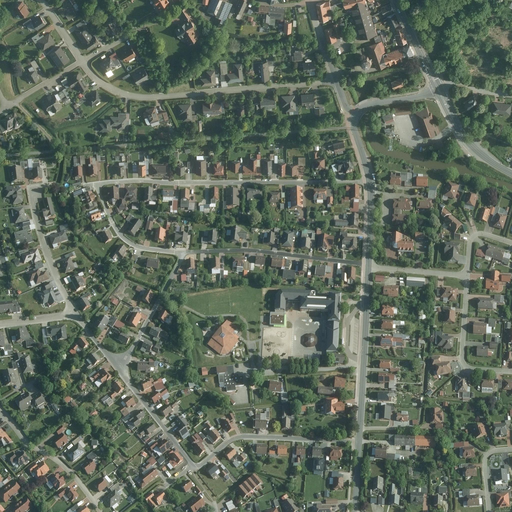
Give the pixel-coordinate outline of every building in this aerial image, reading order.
[(64,5),(58,9),(63,17),(66,15),(69,20),(77,15),(73,10),(76,8),(70,0),(62,0),(61,1),(64,5)] [(232,3),(223,0),(211,0),(206,13),(220,18),(219,23),(223,25),(232,3)] [(242,14),(247,1),(245,0),(238,0),(234,10),(242,14)] [(368,2),(366,0),(343,0),(346,8),(351,7),(368,2)] [(330,1),(316,3),(319,21),(327,20),(326,9),(331,8),(330,1)] [(30,12),(23,2),(14,8),(21,18),(30,12)] [(360,38),(376,33),(368,2),(351,7),(360,38)] [(394,13),(390,4),(381,8),(385,17),(387,17),(394,13)] [(283,19),(284,8),(269,6),(269,13),(270,13),(270,17),(275,17),(283,19)] [(192,16),(186,7),(180,11),(186,20),(192,16)] [(399,24),(394,13),(387,17),(391,27),(399,24)] [(40,16),(32,21),(37,30),(46,24),(40,16)] [(122,31),(115,19),(104,25),(111,37),(122,31)] [(191,20),(175,29),(180,38),(185,35),(188,41),(187,42),(187,44),(188,45),(190,46),(194,44),(194,40),(198,37),(193,30),(196,29),(191,20)] [(334,28),(325,30),(328,42),(335,40),(334,35),(343,33),(340,21),(333,23),(334,28)] [(93,37),(84,24),(75,30),(89,51),(100,44),(95,36),(93,37)] [(398,45),(406,42),(402,28),(396,30),(397,34),(395,35),(398,45)] [(50,32),(37,41),(42,50),(56,42),(50,32)] [(386,52),(381,34),(373,36),(375,43),(366,45),(369,57),(372,56),(374,62),(376,68),(390,64),(386,52)] [(415,60),(409,45),(403,47),(407,58),(409,63),(415,60)] [(60,46),(50,54),(59,67),(69,60),(60,46)] [(130,46),(120,52),(126,62),(136,56),(130,46)] [(403,47),(386,52),(390,64),(407,58),(403,47)] [(302,60),(301,51),(294,52),(294,56),(290,56),(290,61),(302,60)] [(366,66),(369,66),(372,62),(371,58),(368,56),(364,57),(362,60),(363,64),(366,66)] [(110,57),(100,64),(105,73),(116,66),(110,57)] [(315,70),(314,60),(302,62),(303,71),(315,70)] [(268,66),(267,61),(252,63),(253,70),(258,70),(260,80),(269,79),(268,66)] [(235,73),(228,74),(228,80),(228,82),(243,80),(241,63),(234,64),(235,73)] [(143,68),(132,75),(138,85),(150,78),(143,68)] [(207,79),(200,79),(200,86),(215,84),(214,76),(214,70),(206,71),(207,79)] [(35,71),(28,75),(33,83),(39,79),(35,71)] [(89,87),(79,72),(67,79),(72,87),(76,84),(81,92),(89,87)] [(92,107),(103,98),(96,90),(86,99),(92,107)] [(54,94),(42,101),(48,111),(51,109),(53,112),(62,107),(54,94)] [(313,94),(301,95),(302,105),(314,104),(313,94)] [(295,110),(294,95),(281,96),(282,107),(286,107),(286,111),(295,110)] [(478,106),(474,95),(464,99),(468,110),(478,106)] [(276,106),(275,97),(261,98),(262,103),(262,108),(276,106)] [(245,115),(244,99),(229,100),(230,110),(236,109),(236,116),(245,115)] [(511,104),(493,101),(492,113),(510,115),(511,104)] [(221,115),(220,102),(202,103),(203,115),(211,114),(211,116),(221,115)] [(192,121),(190,104),(178,105),(179,114),(182,114),(183,121),(192,121)] [(157,114),(155,106),(145,110),(149,122),(157,119),(159,124),(169,121),(166,111),(157,114)] [(412,113),(411,106),(395,108),(396,115),(412,113)] [(429,113),(427,106),(413,111),(415,116),(417,115),(425,135),(430,133),(432,137),(435,135),(434,132),(436,131),(432,120),(434,120),(431,112),(429,113)] [(324,117),(323,108),(314,109),(314,117),(324,117)] [(393,117),(392,112),(382,115),(384,121),(393,117)] [(21,127),(14,115),(1,122),(2,124),(6,132),(13,129),(14,131),(21,127)] [(125,121),(125,117),(118,117),(110,117),(110,120),(110,126),(117,126),(117,130),(125,130),(125,121)] [(110,120),(103,120),(103,124),(99,124),(99,131),(110,131),(110,126),(110,120)] [(345,149),(343,141),(333,144),(335,150),(335,152),(345,149)] [(116,157),(116,160),(125,160),(124,152),(113,153),(113,157),(116,157)] [(252,166),(242,166),(243,175),(256,174),(256,159),(251,159),(252,166)] [(323,159),(314,159),(315,171),(324,170),(323,159)] [(353,172),(349,159),(334,164),(335,166),(337,173),(345,170),(346,174),(353,172)] [(204,161),(196,161),(195,175),(206,175),(206,161),(204,161)] [(219,162),(213,162),(213,174),(223,174),(223,166),(219,166),(219,162)] [(239,171),(239,162),(231,162),(231,171),(239,171)] [(146,165),(138,165),(138,174),(145,174),(146,165)] [(297,174),(297,165),(288,165),(288,174),(297,174)] [(124,175),(123,166),(115,166),(116,176),(124,175)] [(164,166),(152,166),(152,176),(164,176),(164,166)] [(184,175),(184,166),(176,166),(176,175),(184,175)] [(21,170),(20,167),(8,169),(10,183),(22,181),(21,170)] [(97,177),(97,169),(88,169),(89,178),(97,177)] [(43,180),(42,170),(39,170),(33,171),(32,172),(33,181),(43,180)] [(396,176),(391,176),(391,185),(401,185),(401,179),(396,179),(396,176)] [(429,178),(417,177),(417,187),(428,188),(429,178)] [(466,184),(459,181),(457,186),(460,186),(458,191),(463,193),(466,184)] [(458,191),(460,186),(457,186),(449,183),(444,196),(455,200),(458,191)] [(359,200),(358,186),(345,187),(345,193),(351,192),(352,200),(359,200)] [(23,203),(21,188),(13,189),(6,190),(4,190),(5,198),(12,197),(13,205),(23,203)] [(300,200),(299,188),(291,189),(291,194),(291,200),(300,200)] [(136,202),(136,189),(125,189),(125,198),(130,199),(130,202),(136,202)] [(152,189),(143,189),(142,203),(156,204),(156,197),(152,196),(152,189)] [(262,199),(261,190),(254,190),(254,189),(247,189),(247,199),(262,199)] [(119,201),(118,190),(108,191),(109,202),(119,201)] [(172,199),(173,191),(163,190),(163,198),(172,199)] [(239,190),(227,190),(227,203),(227,206),(239,206),(239,190)] [(326,191),(313,191),(314,201),(326,201),(326,191)] [(95,202),(91,192),(86,194),(84,195),(87,205),(95,202)] [(189,200),(189,192),(181,192),(181,200),(189,200)] [(280,196),(280,194),(268,194),(268,204),(280,203),(280,196)] [(476,201),(477,198),(476,197),(468,195),(465,206),(475,208),(476,201)] [(55,215),(51,199),(42,201),(45,211),(42,211),(44,218),(55,215)] [(181,200),(181,208),(189,209),(189,204),(189,200),(181,200)] [(410,210),(410,201),(395,200),(394,209),(403,209),(410,210)] [(431,209),(431,200),(429,200),(417,201),(417,209),(431,209)] [(358,213),(358,204),(349,204),(349,213),(358,213)] [(451,215),(443,208),(442,217),(444,219),(451,215)] [(23,209),(13,210),(15,223),(25,222),(23,209)] [(489,214),(490,211),(482,209),(479,220),(486,223),(489,214)] [(91,220),(100,219),(99,210),(89,211),(91,220)] [(503,230),(507,217),(499,214),(498,217),(494,228),(503,230)] [(462,225),(451,215),(443,224),(454,234),(462,225)] [(357,227),(358,216),(344,216),(344,221),(335,220),(335,227),(357,227)] [(409,225),(409,216),(403,216),(394,216),(393,216),(393,224),(409,225)] [(142,224),(135,220),(132,224),(127,232),(134,236),(142,224)] [(240,229),(232,228),(231,243),(238,243),(239,239),(246,240),(246,233),(240,233),(240,229)] [(163,231),(155,230),(154,241),(162,242),(163,231)] [(27,231),(14,234),(18,246),(22,244),(23,247),(34,244),(32,235),(29,236),(27,231)] [(68,241),(65,232),(60,233),(49,237),(52,246),(68,241)] [(111,235),(109,232),(99,237),(101,241),(103,240),(105,244),(112,240),(110,236),(111,235)] [(292,233),(283,232),(281,248),(290,249),(292,233)] [(217,244),(218,233),(209,233),(209,244),(217,244)] [(187,235),(175,234),(174,243),(186,245),(187,235)] [(334,237),(318,235),(316,250),(327,251),(327,247),(332,247),(334,237)] [(414,253),(414,243),(402,242),(402,236),(391,236),(390,247),(393,248),(394,250),(396,251),(398,251),(398,252),(414,253)] [(347,237),(341,237),(341,247),(351,247),(351,251),(357,251),(358,240),(347,239),(347,237)] [(309,250),(310,240),(306,239),(302,239),(301,249),(309,250)] [(459,262),(460,244),(445,243),(444,254),(448,255),(447,262),(459,262)] [(122,257),(127,250),(120,245),(115,253),(122,257)] [(506,251),(489,246),(486,257),(502,262),(506,251)] [(42,261),(37,249),(28,252),(20,255),(23,264),(33,260),(34,264),(42,261)] [(487,252),(477,249),(475,256),(482,258),(482,257),(486,257),(487,252)] [(74,257),(71,252),(63,257),(66,261),(70,259),(74,257)] [(265,258),(256,257),(255,265),(265,266),(265,258)] [(243,259),(233,258),(232,267),(243,268),(243,263),(243,259)] [(75,270),(70,259),(66,261),(60,263),(65,274),(75,270)] [(161,262),(148,259),(146,268),(159,271),(161,262)] [(219,259),(210,260),(211,270),(220,269),(219,259)] [(282,260),(272,259),(271,267),(281,269),(282,260)] [(193,260),(185,261),(186,271),(194,270),(193,260)] [(308,263),(299,262),(298,272),(307,273),(308,263)] [(326,268),(315,267),(314,276),(325,277),(326,272),(326,268)] [(40,273),(39,269),(36,271),(26,274),(29,283),(35,281),(36,285),(49,280),(45,271),(40,273)] [(355,281),(355,270),(343,270),(343,274),(342,284),(348,284),(348,281),(355,281)] [(296,272),(284,271),(283,280),(295,281),(296,272)] [(500,291),(500,273),(491,273),(491,281),(486,281),(485,291),(500,291)] [(86,287),(81,277),(71,282),(76,292),(86,287)] [(407,287),(425,287),(425,278),(407,278),(407,287)] [(53,288),(50,283),(43,286),(46,292),(51,289),(53,288)] [(392,289),(385,289),(385,296),(389,296),(389,298),(399,298),(399,287),(392,286),(392,289)] [(58,303),(51,289),(46,292),(38,296),(43,305),(48,303),(50,307),(58,303)] [(457,303),(457,290),(442,289),(442,291),(437,291),(437,296),(441,297),(441,299),(449,299),(449,303),(457,303)] [(275,296),(275,312),(285,312),(286,301),(299,301),(298,311),(328,313),(327,352),(336,353),(338,353),(340,302),(340,297),(329,296),(329,301),(316,300),(316,293),(281,291),(275,296)] [(153,296),(145,293),(141,302),(149,305),(153,296)] [(503,297),(495,296),(495,305),(503,305),(503,297)] [(90,307),(85,299),(82,301),(78,304),(83,311),(90,307)] [(493,299),(478,299),(478,300),(478,310),(493,310),(493,299)] [(15,302),(0,303),(0,314),(16,313),(15,302)] [(394,309),(383,308),(382,317),(394,317),(394,309)] [(275,312),(275,313),(270,313),(269,326),(284,326),(285,314),(284,313),(284,312),(275,312)] [(455,324),(455,313),(446,312),(445,324),(455,324)] [(169,317),(162,313),(157,321),(164,325),(169,317)] [(137,317),(133,315),(127,325),(135,329),(141,319),(137,317)] [(108,323),(99,317),(92,327),(101,333),(106,325),(108,323)] [(117,321),(111,318),(108,323),(106,325),(112,328),(117,321)] [(228,321),(208,345),(221,356),(228,355),(239,342),(237,341),(239,338),(234,334),(238,329),(228,321)] [(394,322),(382,322),(382,331),(394,331),(394,322)] [(488,325),(473,324),(473,334),(487,335),(488,325)] [(67,340),(65,325),(49,327),(51,337),(58,336),(59,341),(67,340)] [(160,332),(153,328),(149,335),(156,339),(160,332)] [(25,341),(23,331),(14,333),(16,343),(25,341)] [(127,336),(122,333),(116,342),(127,348),(131,340),(126,337),(127,336)] [(315,335),(312,334),(308,335),(306,337),(305,341),(305,344),(308,347),(311,348),(315,347),(317,345),(318,342),(318,338),(315,335)] [(454,351),(454,337),(443,337),(438,337),(438,340),(438,347),(444,347),(444,350),(454,351)] [(88,345),(83,339),(77,343),(81,350),(88,345)] [(402,339),(379,339),(379,347),(393,348),(393,343),(402,343),(402,339)] [(34,347),(33,340),(25,341),(26,348),(34,347)] [(153,346),(144,342),(141,349),(150,353),(153,346)] [(12,352),(11,345),(3,346),(4,348),(4,353),(12,352)] [(489,348),(477,347),(477,357),(488,357),(489,348)] [(326,355),(333,356),(332,363),(344,364),(345,355),(336,354),(336,353),(327,352),(326,355)] [(101,361),(96,354),(89,359),(94,366),(101,361)] [(32,371),(28,357),(20,360),(21,361),(24,373),(32,371)] [(440,357),(431,359),(432,367),(436,366),(441,365),(440,357)] [(452,373),(450,363),(441,365),(436,366),(438,376),(452,373)] [(147,365),(138,364),(137,371),(146,372),(145,373),(151,374),(151,368),(146,368),(147,365)] [(235,386),(243,385),(242,376),(234,377),(233,366),(216,368),(216,376),(218,376),(219,385),(223,384),(223,388),(227,388),(227,391),(235,390),(235,386)] [(16,384),(13,370),(7,372),(10,385),(16,384)] [(112,377),(107,370),(101,375),(104,378),(100,381),(102,385),(112,377)] [(99,377),(95,372),(88,377),(91,382),(99,377)] [(390,376),(379,375),(379,384),(389,384),(389,381),(390,376)] [(346,378),(335,377),(334,389),(345,390),(346,378)] [(467,393),(468,379),(456,378),(455,387),(458,387),(458,392),(467,393)] [(152,379),(141,384),(143,391),(154,387),(162,383),(161,379),(153,382),(152,379)] [(493,384),(493,379),(482,379),(481,389),(493,390),(493,384)] [(274,382),(269,381),(268,392),(280,393),(281,384),(274,384),(274,382)] [(124,390),(119,382),(112,387),(115,392),(110,395),(112,398),(124,390)] [(154,387),(156,391),(164,390),(162,383),(154,387)] [(159,395),(156,392),(149,398),(153,404),(167,393),(165,390),(159,395)] [(43,399),(39,393),(30,399),(33,405),(36,410),(46,404),(43,399)] [(389,397),(389,394),(379,393),(378,401),(388,402),(389,397)] [(30,399),(27,394),(15,401),(21,412),(33,405),(30,399)] [(134,403),(129,397),(123,402),(127,408),(134,403)] [(344,413),(344,404),(338,403),(338,398),(326,400),(327,415),(336,416),(336,413),(344,413)] [(113,403),(110,399),(104,403),(107,408),(113,403)] [(174,401),(161,412),(165,417),(172,411),(170,410),(177,405),(174,401)] [(386,408),(380,408),(379,421),(390,422),(391,411),(391,408),(386,408)] [(139,421),(146,416),(141,410),(134,416),(137,421),(132,425),(135,429),(141,424),(139,421)] [(432,424),(441,424),(441,410),(431,410),(432,424)] [(484,414),(479,416),(483,425),(487,423),(484,414)] [(132,418),(129,415),(123,420),(125,423),(132,418)] [(189,426),(181,417),(175,422),(182,431),(185,429),(189,426)] [(265,430),(265,421),(255,420),(254,429),(265,430)] [(234,429),(231,422),(229,423),(228,421),(223,423),(228,432),(234,429)] [(289,431),(290,421),(282,421),(281,430),(289,431)] [(148,435),(155,430),(151,424),(144,430),(146,433),(148,435)] [(506,429),(505,424),(493,425),(494,437),(506,436),(506,429)] [(485,436),(481,425),(472,429),(476,440),(485,436)] [(56,433),(58,435),(65,429),(63,427),(56,433)] [(2,432),(0,429),(0,442),(3,440),(7,445),(12,442),(3,431),(2,432)] [(182,441),(190,435),(185,429),(182,431),(178,435),(182,441)] [(221,438),(215,431),(208,437),(214,444),(221,438)] [(54,442),(59,449),(68,443),(63,435),(54,442)] [(416,437),(395,437),(395,446),(415,447),(416,437)] [(438,448),(437,438),(416,437),(415,447),(429,447),(430,448),(438,448)] [(165,442),(157,448),(162,455),(170,448),(165,442)] [(66,455),(73,463),(86,453),(79,445),(66,455)] [(198,445),(193,450),(199,457),(205,453),(198,445)] [(266,445),(257,445),(256,449),(256,455),(266,456),(266,445)] [(284,446),(278,446),(278,455),(287,455),(287,449),(284,449),(284,446)] [(303,447),(297,447),(297,456),(305,456),(305,449),(303,449),(303,447)] [(236,455),(231,448),(224,454),(229,461),(236,455)] [(322,448),(312,448),(312,457),(322,457),(322,448)] [(342,448),(330,448),(330,459),(342,459),(342,448)] [(387,449),(377,448),(376,458),(386,460),(386,454),(387,449)] [(475,457),(474,448),(469,448),(463,448),(463,458),(475,457)] [(28,460),(22,453),(16,458),(14,460),(19,467),(28,460)] [(182,462),(177,455),(172,459),(177,466),(182,462)] [(156,463),(152,458),(147,462),(151,467),(156,463)] [(322,473),(323,461),(314,460),(313,472),(322,473)] [(82,468),(88,476),(97,469),(90,461),(82,468)] [(37,468),(34,464),(27,470),(30,474),(32,472),(37,468)] [(49,472),(43,464),(37,468),(32,472),(38,480),(49,472)] [(217,471),(212,465),(205,471),(210,477),(217,471)] [(477,476),(477,468),(469,469),(465,469),(466,477),(477,476)] [(158,476),(153,469),(140,478),(143,483),(139,486),(141,488),(158,476)] [(505,471),(495,472),(496,477),(494,478),(495,483),(506,481),(505,474),(505,471)] [(53,479),(50,475),(43,481),(46,484),(50,482),(53,479)] [(65,484),(58,475),(53,479),(50,482),(56,491),(65,484)] [(262,484),(255,476),(250,480),(257,488),(262,484)] [(94,487),(100,493),(109,484),(104,478),(94,487)] [(342,491),(343,480),(332,479),(331,491),(342,491)] [(257,488),(250,480),(245,484),(252,492),(257,488)] [(383,491),(383,480),(375,480),(375,491),(383,491)] [(14,482),(0,493),(0,495),(6,503),(21,491),(14,482)] [(192,488),(188,483),(181,488),(185,493),(192,488)] [(252,492),(245,484),(241,487),(248,496),(252,492)] [(248,496),(241,487),(236,491),(243,499),(248,496)] [(78,497),(72,489),(66,494),(65,495),(71,503),(78,497)] [(66,494),(63,490),(57,496),(60,499),(65,495),(66,494)] [(103,500),(111,509),(123,499),(116,490),(103,500)] [(153,497),(150,493),(143,499),(152,510),(156,507),(150,500),(153,497)] [(166,500),(161,493),(154,499),(159,505),(166,500)] [(287,494),(282,498),(285,502),(287,501),(287,500),(290,498),(287,494)] [(423,505),(423,495),(413,494),(412,504),(423,505)] [(509,508),(508,495),(496,495),(497,506),(500,505),(500,508),(509,508)] [(197,511),(204,506),(197,497),(186,507),(190,511),(197,511)] [(479,507),(479,497),(469,498),(467,498),(468,508),(479,507)] [(399,506),(399,498),(391,498),(391,506),(399,506)] [(443,508),(443,499),(435,498),(434,507),(443,508)] [(26,499),(10,511),(26,511),(32,507),(26,499)] [(296,511),(299,511),(291,501),(283,508),(286,511),(296,511)] [(235,508),(231,502),(226,505),(229,511),(235,508)]
